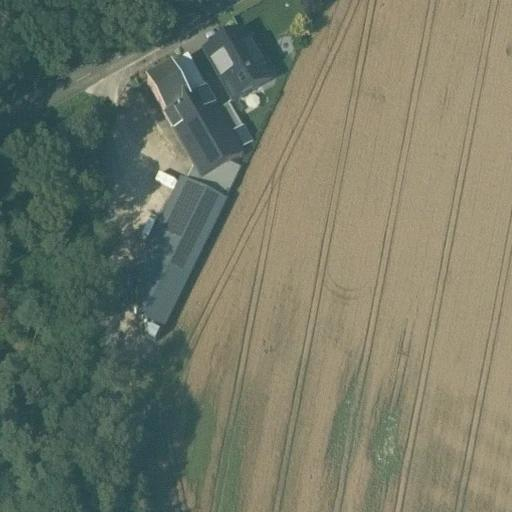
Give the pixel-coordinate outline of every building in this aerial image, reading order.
[(240,32),(207,51),(235,101),(268,83),(240,32)] [(188,63),(147,86),(195,170),(202,182),(230,165),(243,158),(231,137),(217,112),(188,63)] [(225,108),(217,112),(231,137),(243,130),(229,106),(225,108)] [(195,170),(188,185),(225,204),(241,171),(230,165),(202,182),(195,170)] [(225,204),(188,185),(139,285),(139,320),(163,331),(225,204)]
